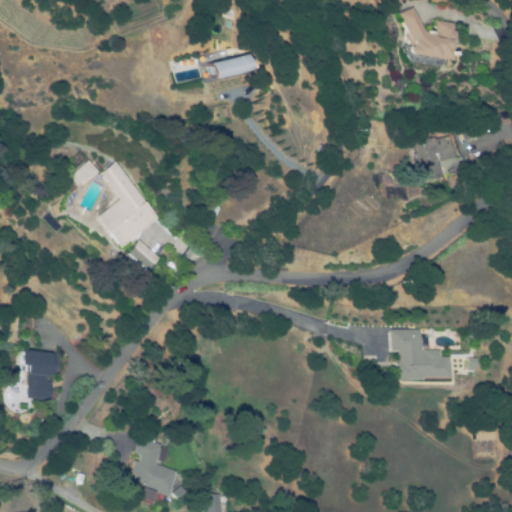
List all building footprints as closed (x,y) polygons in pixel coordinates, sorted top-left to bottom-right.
[(420,26),(420,27),(421,28),(422,31),(432,32),(432,33),(433,34),(435,35),(435,33),(435,31),(434,31),(434,26),(435,23),(435,22),(435,20),(439,21),(447,22),(453,23),(453,26),(452,30),(454,31),(454,33),(453,43),(448,42),(447,47),(447,49),(449,49),(449,51),(449,52),(448,53),(448,55),(448,58),(447,60),(439,59),(409,55),(406,54),(404,51),(404,49),(404,47),(405,47),(406,46),(407,45),(408,45),(408,44),(409,42),(409,40),(408,40),(407,41),(407,40),(404,33),(403,29),(401,25),(399,20),(398,16),(397,13),(402,11),(412,7),(420,26)] [(247,61),(247,64),(248,66),(248,69),(249,70),(247,70),(244,71),(238,72),(208,79),(208,78),(207,74),(206,71),(205,67),(205,63),(213,61),(224,58),(232,57),(241,55),(245,54),(246,57),(247,61)] [(487,140),(465,144),(462,130),(484,126),(487,140)] [(416,162),(412,142),(414,141),(413,137),(418,136),(418,135),(427,133),(427,135),(430,134),(431,139),(437,137),(437,139),(451,137),(455,157),(436,161),(439,176),(415,181),(412,163),(416,162)] [(79,186),(69,174),(87,160),(97,172),(79,186)] [(117,248),(94,217),(118,199),(98,173),(114,161),(157,217),(117,248)] [(213,219),(201,214),(207,201),(219,207),(213,219)] [(52,215),(49,206),(55,204),(58,213),(52,215)] [(156,258),(140,276),(121,258),(137,240),(156,258)] [(177,268),(173,272),(165,264),(169,260),(177,268)] [(389,329),(419,329),(419,333),(428,333),(428,350),(437,350),(437,377),(418,377),(418,380),(393,380),(393,363),(395,363),(395,351),(389,351),(389,329)] [(16,350),(54,354),(52,373),(45,372),(44,376),(39,376),(38,381),(43,381),(41,401),(17,398),(18,388),(10,387),(12,364),(14,365),(16,350)] [(465,370),(466,356),(476,357),(474,371),(465,370)] [(495,440),(473,440),(473,428),(494,427),(495,440)] [(164,448),(158,467),(171,471),(162,498),(152,494),(150,500),(128,492),(131,484),(126,482),(128,474),(124,473),(129,460),(133,461),(135,456),(129,454),(135,437),(136,438),(138,433),(152,437),(150,442),(157,445),(164,448)] [(200,511),(200,494),(217,493),(217,511),(200,511)]
